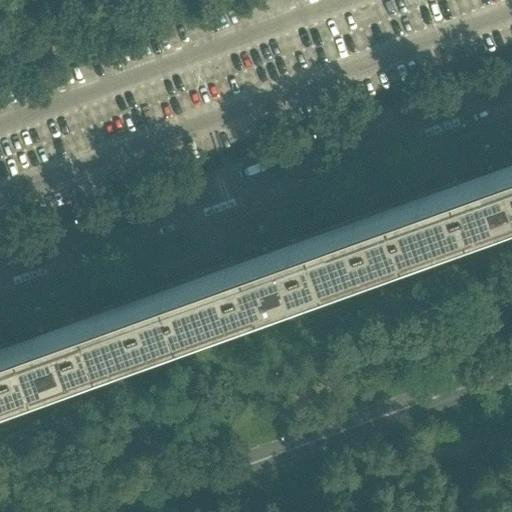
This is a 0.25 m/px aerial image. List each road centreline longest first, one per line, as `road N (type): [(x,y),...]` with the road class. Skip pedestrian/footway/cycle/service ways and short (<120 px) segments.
road 1 (residential): [(0,267),(511,83)]
road 2 (secondary): [(121,511),(511,369)]
